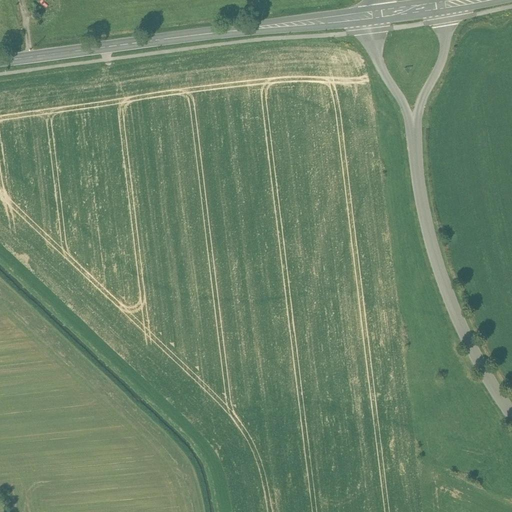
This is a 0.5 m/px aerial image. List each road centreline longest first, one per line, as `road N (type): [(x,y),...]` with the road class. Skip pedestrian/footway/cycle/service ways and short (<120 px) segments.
road 1 (secondary): [(0,61),(373,13)]
road 2 (unclassified): [(412,121),(424,220),(446,288),(473,353),(511,412)]
road 3 (unclassified): [(412,121),(443,55),(445,5)]
